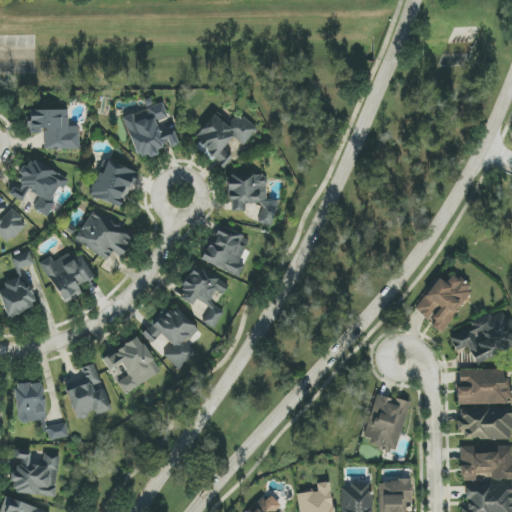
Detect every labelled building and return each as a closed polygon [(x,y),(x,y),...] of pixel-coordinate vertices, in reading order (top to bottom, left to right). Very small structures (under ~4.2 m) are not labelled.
[(123,116),(137,159),(179,146),(174,131),(161,135),(157,121),(168,118),(164,103),(123,116)] [(79,149),(79,127),(68,127),(68,110),(29,110),(29,121),(27,121),(27,134),(43,134),(43,150),(79,149)] [(243,145),(256,130),(237,113),(227,123),(217,114),(193,140),(224,167),(233,158),(222,149),(234,137),(243,145)] [(68,178),(30,158),(9,196),(22,202),(28,191),(40,198),(33,210),(47,217),(56,201),(55,201),(68,178)] [(138,173),(104,160),(89,196),(123,210),(138,173)] [(274,224),(274,201),(266,201),(265,175),(228,176),(229,212),(244,211),(244,204),(261,204),(261,224),(274,224)] [(0,236),(8,244),(28,222),(11,208),(1,218),(0,217),(0,236)] [(75,243),(108,258),(111,252),(123,257),(134,232),(90,212),(75,243)] [(202,260),(239,278),(245,266),(238,263),(250,238),(219,223),(202,260)] [(11,259),(16,271),(34,264),(29,251),(11,259)] [(65,305),(83,293),(80,288),(96,278),(82,255),(73,260),(68,253),(54,262),(50,257),(39,263),(65,305)] [(216,326),(226,309),(214,302),(225,284),(194,266),(181,288),(185,290),(178,303),(216,326)] [(0,290),(0,296),(7,317),(36,307),(23,268),(16,271),(18,278),(3,283),(5,289),(0,290)] [(439,278),(414,309),(433,323),(431,326),(440,334),(473,292),(452,275),(446,283),(439,278)] [(178,371),(198,351),(188,341),(199,330),(176,307),(167,316),(163,311),(141,333),(152,344),(161,335),(173,346),(164,356),(178,371)] [(475,364),(511,348),(511,327),(505,310),(490,317),(448,334),(456,353),(468,347),(475,364)] [(101,359),(109,371),(121,364),(128,376),(118,383),(125,395),(161,373),(138,336),(101,359)] [(77,420),(95,413),(96,415),(112,409),(104,385),(102,386),(94,364),(81,368),(85,380),(65,387),(77,420)] [(458,404),(511,404),(511,379),(504,379),(504,370),(458,370),(458,404)] [(46,421),(44,383),(15,385),(17,423),(46,421)] [(410,404),(376,393),(363,437),(371,440),(369,446),(394,454),(410,404)] [(511,438),(511,408),(458,410),(459,431),(464,431),(464,440),(511,438)] [(49,441),(68,437),(66,424),(46,427),(49,441)] [(511,446),(461,447),(461,480),(511,479),(511,446)] [(55,497),(60,454),(43,452),(41,466),(29,465),(31,451),(16,450),(13,473),(12,473),(10,493),(55,497)] [(412,503),(412,481),(378,481),(378,511),(405,511),(406,503),(412,503)] [(298,494),(299,511),(333,511),(330,483),(317,484),(317,491),(298,494)] [(371,511),(371,483),(349,483),(349,487),(341,488),(341,511),(371,511)] [(511,511),(511,484),(464,486),(464,511),(511,511)] [(276,511),(280,508),(268,495),(249,511),(276,511)] [(50,511),(4,499),(0,511),(50,511)]
